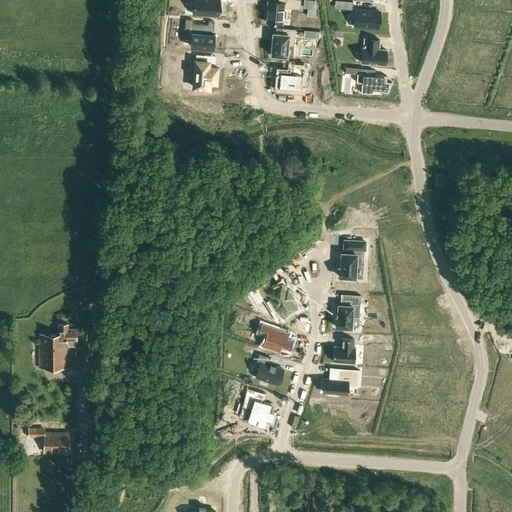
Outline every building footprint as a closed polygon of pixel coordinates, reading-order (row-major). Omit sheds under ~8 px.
[(193,0),(193,13),(218,15),(218,0),(193,0)] [(267,0),(265,21),(281,23),(283,6),(299,8),(299,0),(277,0),(277,1),(267,0)] [(353,0),(348,0),(344,0),(344,7),(352,8),(353,0)] [(356,9),(355,26),(379,28),(381,12),(356,9)] [(457,20),(456,35),(477,37),(479,16),(467,15),(466,21),(457,20)] [(190,38),(190,45),(198,46),(198,48),(214,49),(215,34),(213,33),(207,33),(208,24),(193,23),(192,32),(191,32),(190,38)] [(272,45),(271,54),(272,54),(272,56),(280,57),(280,55),(286,55),(287,44),(293,45),(295,29),(283,28),(282,34),(275,33),(273,33),(273,39),(272,39),(272,45)] [(363,48),(361,62),(385,64),(386,50),(378,49),(379,40),(366,38),(365,48),(363,48)] [(449,58),(448,69),(469,71),(470,62),(476,62),(477,46),(458,44),(457,51),(453,51),(452,58),(449,58)] [(196,60),(193,87),(209,88),(209,82),(216,82),(217,67),(214,67),(208,66),(208,61),(204,61),(196,60)] [(279,77),(278,87),(300,89),(301,75),(302,75),(303,67),(293,66),(292,66),(292,73),(282,72),(280,72),(280,73),(281,73),(281,77),(279,77)] [(357,74),(356,82),(362,83),(361,93),(373,94),(373,92),(387,93),(391,85),(386,84),(386,82),(386,76),(369,75),(357,74)] [(338,267),(338,275),(340,275),(340,276),(355,277),(356,264),(363,264),(363,250),(366,250),(366,240),(343,238),(342,249),(352,250),(351,253),(341,252),(341,263),(340,266),(340,267),(338,267)] [(415,246),(402,252),(410,270),(416,283),(407,287),(410,292),(427,293),(428,279),(425,280),(422,274),(427,272),(419,255),(415,246)] [(254,292),(251,294),(257,303),(263,299),(269,295),(276,306),(279,304),(285,315),(297,307),(291,297),(293,296),(288,287),(285,289),(282,283),(273,288),(267,279),(252,289),(254,292)] [(335,317),(335,326),(351,327),(351,326),(352,316),(359,317),(360,295),(344,294),(344,305),(340,305),(338,304),(338,312),(337,317),(336,317),(335,317)] [(261,322),(259,330),(266,332),(261,346),(269,348),(271,342),(282,346),(290,349),(294,337),(288,335),(286,335),(287,331),(261,322)] [(58,324),(58,334),(39,334),(39,367),(66,367),(66,342),(68,342),(68,346),(76,346),(76,328),(67,328),(67,323),(58,324)] [(334,346),(333,361),(354,362),(355,347),(353,347),(354,338),(341,338),(341,344),(342,344),(342,346),(334,346)] [(260,362),(255,377),(278,384),(283,369),(268,364),(270,357),(259,353),(256,361),(260,362)] [(322,379),(322,392),(328,392),(328,394),(336,395),(336,393),(346,393),(347,385),(357,386),(358,370),(338,368),(337,380),(322,379)] [(432,375),(431,402),(452,403),(453,394),(455,394),(456,383),(445,383),(445,376),(432,375)] [(247,387),(238,417),(247,420),(246,421),(249,421),(248,424),(261,428),(262,425),(264,426),(266,420),(266,419),(269,420),(272,411),(269,410),(269,409),(271,403),(269,402),(263,401),(266,393),(264,392),(247,387)] [(496,405),(494,408),(498,411),(511,420),(511,390),(510,389),(506,395),(508,396),(506,399),(505,397),(502,396),(496,405)] [(315,412),(314,421),(316,422),(316,430),(335,431),(336,410),(345,411),(350,411),(351,400),(331,399),(331,405),(317,405),(317,412),(315,412)] [(498,434),(490,446),(509,458),(511,454),(511,431),(508,429),(503,437),(498,434)] [(68,432),(44,432),(44,452),(68,452),(68,432)]
